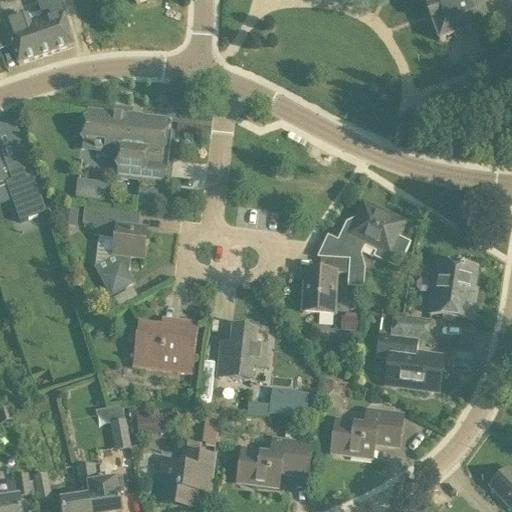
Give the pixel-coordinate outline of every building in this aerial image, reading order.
[(46,58),(74,49),(57,0),(47,0),(38,3),(41,13),(32,16),(46,58)] [(424,0),(440,43),(489,25),(480,0),(424,0)] [(0,50),(11,47),(18,67),(46,58),(32,16),(27,18),(27,20),(5,28),(0,13),(0,50)] [(162,187),(168,142),(162,142),(164,123),(88,114),(84,149),(121,153),(118,181),(120,182),(120,179),(137,181),(137,184),(162,187)] [(20,222),(46,213),(28,157),(5,165),(11,183),(6,185),(20,222)] [(77,195),(105,200),(108,182),(80,177),(77,195)] [(156,195),(138,192),(136,210),(153,212),(156,195)] [(129,278),(130,260),(142,261),(146,232),(138,231),(140,216),(133,216),(134,211),(122,210),(122,214),(120,214),(120,211),(84,207),(82,224),(95,226),(94,239),(115,241),(113,258),(123,259),(122,264),(100,276),(112,297),(132,285),(129,278)] [(404,225),(384,215),(383,218),(361,208),(352,228),(345,224),(336,245),(360,256),(364,248),(375,254),(373,259),(398,271),(411,244),(398,238),(404,225)] [(79,212),(62,209),(60,222),(77,225),(79,212)] [(304,272),(301,314),(333,316),(336,275),(347,275),(348,268),(348,262),(320,260),(319,273),(304,272)] [(471,322),(475,293),(471,293),(475,270),(436,264),(429,316),(471,322)] [(347,289),(362,290),(364,269),(348,268),(347,275),(347,289)] [(394,315),(391,339),(417,342),(428,344),(431,322),(405,319),(406,316),(394,315)] [(358,319),(342,319),(341,332),(357,333),(358,319)] [(192,377),(198,326),(162,321),(161,328),(138,325),(132,370),(192,377)] [(264,371),(266,349),(255,348),(256,333),(233,331),(231,346),(222,345),(218,379),(251,383),(252,369),(264,371)] [(440,386),(443,360),(416,356),(417,342),(391,339),(379,337),(376,360),(388,362),(384,387),(427,393),(428,384),(440,386)] [(271,404),(270,417),(304,422),(306,409),(271,404)] [(254,417),(269,418),(270,406),(249,405),(248,417),(254,417)] [(10,409),(0,412),(0,424),(1,426),(14,421),(10,409)] [(137,419),(136,412),(127,413),(130,439),(139,438),(139,440),(164,433),(162,417),(151,418),(137,419)] [(374,447),(398,450),(402,419),(367,414),(365,427),(336,423),(332,456),(372,462),(374,447)] [(206,419),(202,447),(215,449),(219,420),(206,419)] [(110,425),(116,454),(131,451),(125,422),(110,425)] [(238,485),(278,491),(280,476),(304,479),(308,448),(273,443),(271,456),(242,452),(238,485)] [(143,455),(141,447),(131,449),(132,457),(143,455)] [(195,493),(209,495),(214,458),(185,454),(183,468),(163,465),(158,506),(193,511),(195,493)] [(120,511),(118,495),(124,494),(122,479),(97,483),(95,466),(76,469),(79,488),(88,486),(90,499),(89,499),(91,511),(120,511)] [(511,511),(511,473),(509,470),(489,490),(511,511)] [(20,511),(19,499),(35,497),(33,483),(29,484),(28,476),(14,478),(15,482),(7,483),(8,484),(6,485),(9,501),(0,501),(0,511),(20,511)] [(33,479),(39,507),(53,505),(47,476),(33,479)] [(91,511),(89,499),(61,503),(61,511),(91,511)]
